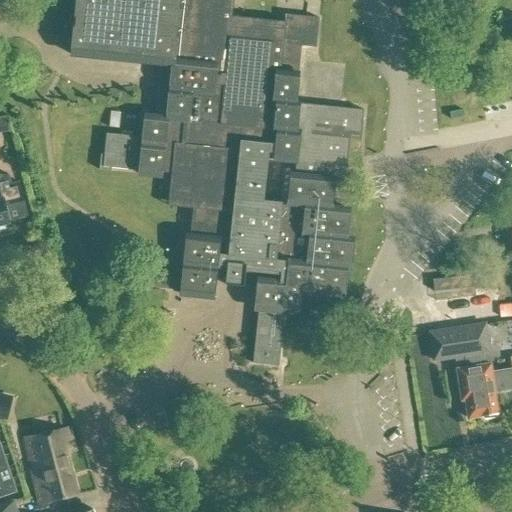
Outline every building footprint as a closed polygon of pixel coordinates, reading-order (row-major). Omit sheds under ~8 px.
[(57,0),(54,35),(70,37),(68,56),(160,66),(155,114),(143,113),(141,137),(105,133),(103,155),(100,155),(99,170),(110,171),(111,168),(137,171),(136,176),(161,178),(162,172),(171,172),(167,206),(192,208),(189,235),(185,234),(180,279),(150,276),(149,287),(178,290),(178,297),(213,300),(217,269),(227,270),(225,285),(243,287),(245,272),(279,275),(279,280),(256,277),(252,311),(257,312),(252,364),(277,366),(283,315),(299,317),(301,295),(344,299),(347,268),(351,269),(354,239),(347,238),(351,208),(333,206),(335,178),(323,177),(294,174),(294,172),(288,171),(285,203),(263,200),(268,153),(273,154),(272,161),(295,164),(296,161),(324,164),(345,167),(348,140),(348,138),(359,140),(362,110),(294,103),(300,46),(315,47),(318,18),(285,14),(285,22),(231,16),(233,0),(57,0)] [(117,128),(119,113),(109,112),(107,127),(117,128)] [(0,134),(10,133),(8,117),(0,118),(0,134)] [(0,229),(4,228),(5,223),(12,222),(27,218),(19,182),(11,184),(8,173),(0,175),(0,229)] [(478,273),(436,275),(437,295),(479,293),(478,273)] [(487,324),(487,323),(431,331),(435,358),(465,354),(467,366),(458,367),(462,399),(465,398),(468,416),(480,414),(483,418),(494,417),(497,411),(499,411),(496,390),(511,388),(511,368),(493,371),(492,362),(483,364),(477,325),(487,324)] [(0,396),(0,417),(7,419),(11,399),(0,396)] [(41,505),(79,495),(68,449),(74,447),(69,426),(24,437),(41,505)] [(0,497),(16,492),(0,443),(0,497)] [(16,511),(14,501),(0,503),(0,511),(92,511),(92,510),(86,511),(16,511)]
